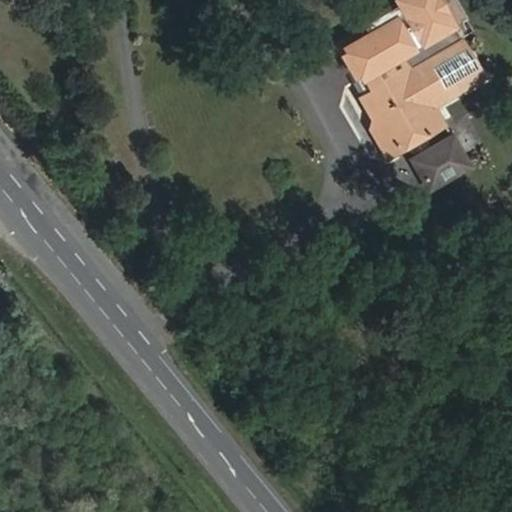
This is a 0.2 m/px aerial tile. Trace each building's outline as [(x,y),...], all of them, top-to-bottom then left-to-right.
[(439,37),(417,0),(392,0),(375,10),(383,24),(393,18),(419,62),(459,39),(453,29),(439,37)] [(432,104),(481,76),(459,39),(419,62),(393,18),(383,24),(343,47),(346,52),(358,73),(370,93),(377,105),(373,119),(370,128),(386,156),(443,123),(432,104)] [(358,73),(346,52),(342,55),(353,75),(358,73)] [(377,105),(370,93),(361,99),(373,119),(377,105)] [(472,148),(459,126),(445,134),(457,156),(472,148)] [(460,169),(450,152),(428,165),(437,182),(460,169)]
